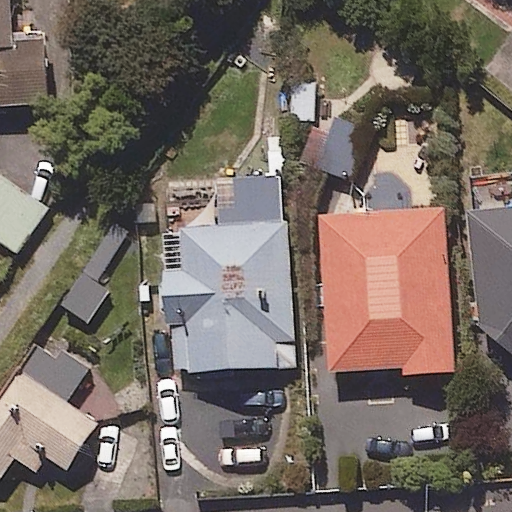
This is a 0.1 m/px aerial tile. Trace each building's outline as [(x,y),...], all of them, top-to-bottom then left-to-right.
[(16,0),(0,0),(0,108),(53,107),(50,42),(18,44),(16,0)] [(323,125),(323,81),(293,81),(293,125),(323,125)] [(374,133),(340,125),(328,171),(362,180),(374,133)] [(240,183),(242,212),(219,214),(220,231),(163,235),(172,379),(303,371),(291,184),(289,152),(269,153),(271,181),(240,183)] [(511,171),(474,174),(477,214),(487,362),(511,359),(511,171)] [(52,211),(4,178),(0,183),(0,242),(20,256),(52,211)] [(452,213),(328,221),(337,375),(411,371),(411,380),(461,376),(452,213)] [(130,235),(116,226),(66,308),(93,325),(113,292),(100,284),(130,235)] [(96,369),(67,348),(60,358),(45,347),(0,410),(0,481),(4,484),(20,461),(40,475),(54,455),(76,470),(106,429),(71,404),(96,369)]
